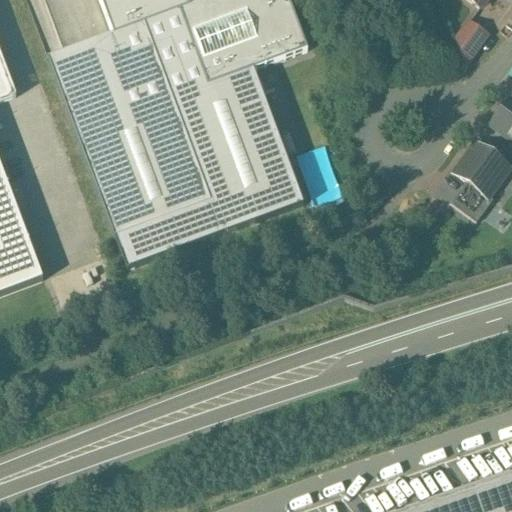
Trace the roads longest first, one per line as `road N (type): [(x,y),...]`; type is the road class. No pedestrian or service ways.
road 1 (trunk): [(511,313),(0,484)]
road 2 (residential): [(485,78),(426,163),(401,167),(382,158),(373,135),(378,115),(392,100),(460,87)]
